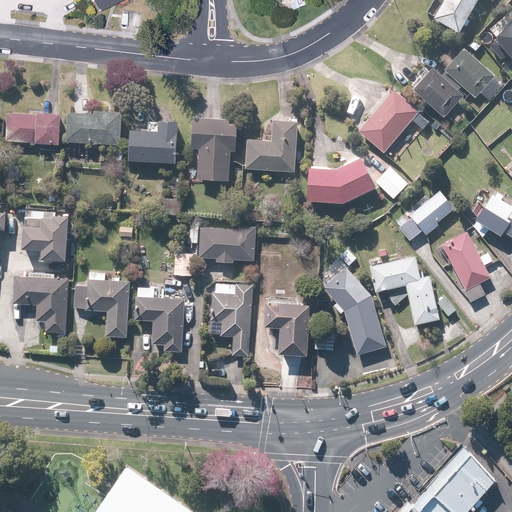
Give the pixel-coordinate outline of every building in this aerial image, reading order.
[(448,0),(439,18),(464,32),(481,0),(448,0)] [(511,23),(497,36),(500,39),(492,46),(503,58),(507,54),(511,59),(511,23)] [(436,58),(428,67),(426,65),(417,75),(404,64),(398,71),(412,84),(421,93),(446,116),(465,95),(459,90),(463,86),(476,97),(480,92),(488,100),(504,83),(465,47),(446,68),(436,58)] [(362,128),(386,150),(422,111),(397,89),(362,128)] [(362,98),(351,95),(346,113),(357,116),(362,98)] [(100,112),(72,111),(70,140),(122,144),(125,111),(101,110),(100,112)] [(65,114),(9,114),(8,144),(65,144),(65,114)] [(241,118),(198,115),(195,147),(201,148),(199,177),(231,179),(233,151),(238,151),(241,118)] [(275,137),(249,137),(248,170),(299,172),(301,119),(275,118),(275,137)] [(151,127),(134,127),(131,158),(180,162),(183,120),(163,119),(162,122),(151,121),(151,127)] [(311,199),(346,200),(379,185),(377,181),(365,156),(342,166),(324,166),(325,157),(319,157),(318,165),(313,165),(311,199)] [(393,166),(378,181),(394,198),(410,183),(393,166)] [(442,190),(408,216),(405,213),(397,219),(400,223),(412,239),(425,229),(429,234),(441,225),(440,223),(457,209),(442,190)] [(484,237),(492,227),(503,233),(505,230),(511,233),(511,202),(496,192),(479,219),(473,225),(484,237)] [(181,213),(181,199),(163,198),(162,213),(181,213)] [(57,211),(27,211),(16,210),(16,224),(25,224),(24,248),(46,249),(46,259),(70,260),(70,238),(72,238),(73,215),(57,214),(57,211)] [(12,212),(0,211),(0,250),(2,251),(4,229),(11,229),(12,212)] [(242,229),(204,227),(203,258),(218,259),(218,262),(237,263),(237,259),(256,260),(258,224),(242,224),(242,229)] [(135,238),(136,225),(119,225),(119,238),(135,238)] [(473,302),(489,294),(482,281),(493,275),(469,230),(442,244),(473,302)] [(387,344),(374,294),(348,266),(356,258),(348,249),(319,276),(347,307),(359,352),(387,344)] [(195,276),(195,253),(177,253),(176,275),(195,276)] [(433,274),(422,276),(418,255),(372,264),(377,290),(408,284),(417,325),(432,322),(442,319),(439,302),(433,274)] [(71,280),(17,278),(17,303),(41,304),(40,320),(48,321),(47,330),(68,331),(71,280)] [(132,280),(91,278),(90,284),(77,283),(76,306),(89,307),(89,309),(109,310),(108,334),(130,335),(132,280)] [(256,284),(238,283),(238,292),(214,292),(214,319),(223,319),(223,353),(252,353),(256,284)] [(140,284),(139,294),(138,318),(155,320),(153,343),(166,344),(166,350),(183,352),(187,297),(157,294),(158,286),(140,284)] [(313,301),(269,299),(268,324),(284,325),(282,351),(311,353),(313,301)] [(318,328),(316,347),(335,349),(337,330),(318,328)] [(460,447),(423,487),(450,511),(467,511),(497,480),(460,447)] [(450,511),(423,487),(408,504),(416,511),(450,511)]
